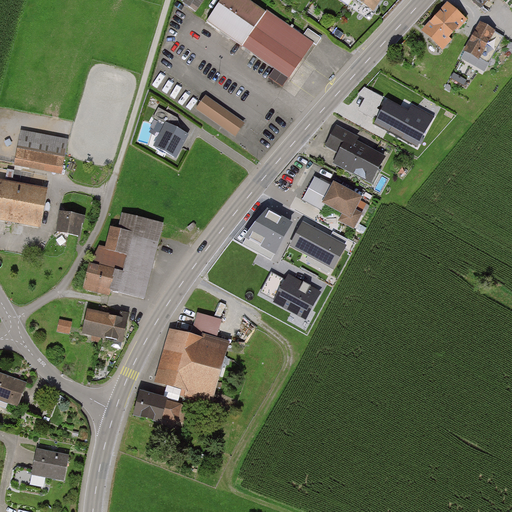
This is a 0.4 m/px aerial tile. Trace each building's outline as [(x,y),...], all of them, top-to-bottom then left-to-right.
[(183,0),(198,11),(206,0),(183,0)] [(313,47),(243,0),(223,0),(209,22),(291,79),(313,47)] [(383,0),(356,0),(376,12),(383,0)] [(467,24),(448,7),(423,34),(442,51),(467,24)] [(494,32),(481,25),(466,53),(480,60),(494,32)] [(321,35),(309,29),(304,37),(316,44),(321,35)] [(383,97),(369,90),(359,111),(373,118),(383,97)] [(243,124),(206,98),(198,110),(234,136),(243,124)] [(418,147),(434,118),(412,105),(409,111),(388,99),(374,123),(418,147)] [(190,136),(166,123),(153,148),(177,160),(190,136)] [(339,155),(335,164),(370,184),(384,160),(336,132),(327,148),(339,155)] [(68,141),(21,133),(15,165),(62,174),(68,141)] [(356,199),(317,177),(304,200),(343,222),(356,199)] [(48,191),(0,182),(0,221),(42,229),(48,191)] [(274,254),(292,221),(268,209),(244,236),(274,254)] [(82,218),(61,214),(57,235),(78,239),(82,218)] [(163,225),(123,217),(120,232),(111,230),(103,269),(92,266),(87,289),(147,301),(163,225)] [(348,247),(303,222),(290,245),(335,270),(348,247)] [(321,292),(287,274),(276,295),(310,313),(321,292)] [(128,321),(86,312),(81,336),(123,345),(128,321)] [(192,337),(170,331),(153,391),(213,407),(230,348),(214,344),(220,321),(198,315),(192,337)] [(74,324),(62,322),(59,334),(71,336),(74,324)] [(0,400),(18,408),(27,386),(0,374),(0,400)] [(184,406),(139,393),(132,416),(177,429),(184,406)] [(71,458),(37,451),(32,476),(66,482),(71,458)]
